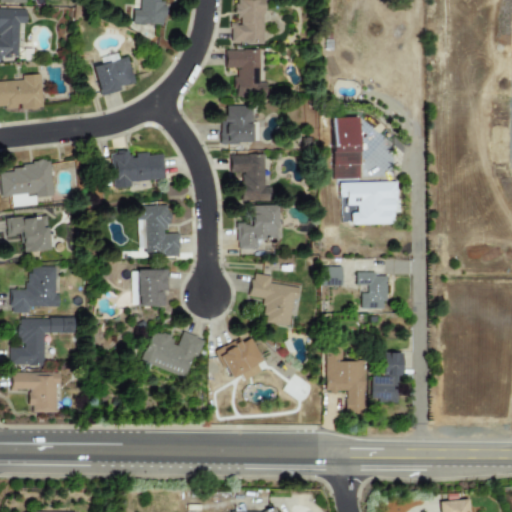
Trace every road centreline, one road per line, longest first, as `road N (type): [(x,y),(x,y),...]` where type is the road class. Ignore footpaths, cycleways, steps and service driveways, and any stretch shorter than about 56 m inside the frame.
road 1 (secondary): [(0,451),(346,454)]
road 2 (residential): [(0,138),(98,127),(154,102),(187,64),(203,0)]
road 3 (residential): [(154,102),(199,172),(205,296)]
road 4 (secondary): [(346,454),(511,455)]
